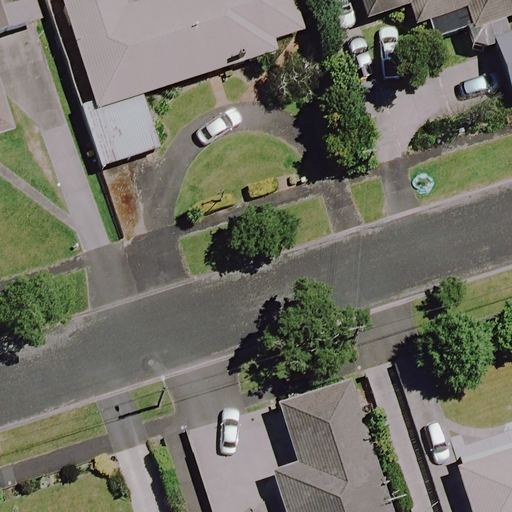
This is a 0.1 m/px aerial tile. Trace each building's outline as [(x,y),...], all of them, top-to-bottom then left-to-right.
[(0,0),(0,41),(33,33),(24,0),(0,0)] [(298,40),(285,0),(175,0),(176,0),(125,16),(119,0),(60,0),(57,1),(87,98),(75,102),(97,174),(156,156),(139,102),(271,61),(268,49),(298,40)] [(511,21),(511,0),(352,0),(361,27),(405,14),(416,51),(511,21)] [(511,116),(511,39),(489,47),(511,117),(511,116)] [(369,431),(354,389),(301,407),(306,422),(280,431),(294,472),(270,480),(280,511),(384,511),(358,435),(369,431)] [(511,511),(511,441),(452,459),(467,511),(511,511)]
